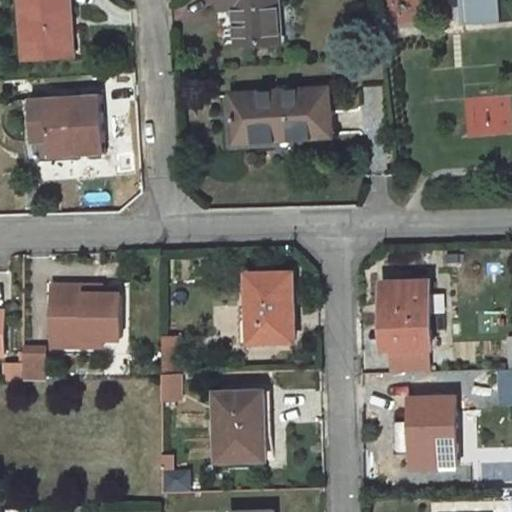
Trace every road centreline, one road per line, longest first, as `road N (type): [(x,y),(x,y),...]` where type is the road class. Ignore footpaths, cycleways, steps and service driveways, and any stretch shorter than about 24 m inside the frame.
road 1 (residential): [(341,227),(352,511)]
road 2 (residential): [(150,0),(166,231)]
road 3 (residential): [(166,231),(341,227)]
road 4 (residential): [(341,227),(511,222)]
road 5 (residential): [(0,236),(166,231)]
